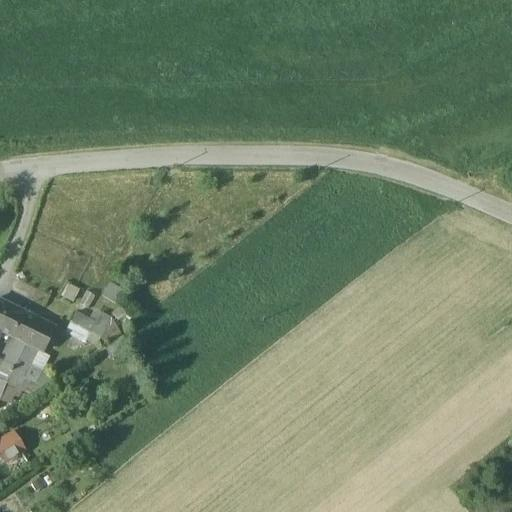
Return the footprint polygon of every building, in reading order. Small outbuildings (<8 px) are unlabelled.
[(38,322),(0,303),(0,334),(25,347),(38,322)] [(86,345),(94,327),(74,317),(65,335),(86,345)] [(53,330),(38,322),(25,347),(40,355),(53,330)] [(34,357),(13,346),(3,364),(0,362),(0,384),(5,386),(17,391),(34,357)] [(11,439),(0,445),(0,456),(5,465),(21,456),(11,439)]
